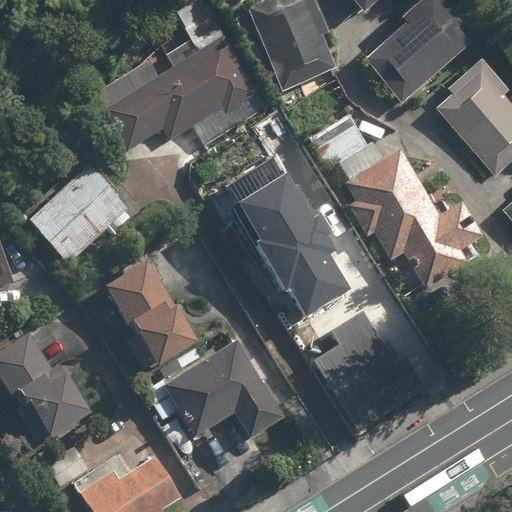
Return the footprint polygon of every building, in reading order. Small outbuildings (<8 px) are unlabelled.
[(264,0),(266,3),(246,11),(282,93),(336,70),(322,37),(328,35),(313,0),(264,0)] [(350,0),(364,15),(381,0),(350,0)] [(404,26),(365,61),(404,105),(471,46),(457,30),(462,26),(439,0),(423,0),(400,21),(404,26)] [(223,38),(103,113),(128,153),(163,131),(170,142),(222,110),(226,117),(259,96),(223,38)] [(452,96),(435,111),(496,178),(511,163),(511,107),(504,99),(510,94),(481,62),(447,92),(452,96)] [(399,152),(344,186),(354,204),(347,209),(366,240),(374,235),(391,262),(403,255),(424,290),(468,263),(461,252),(483,239),(461,204),(448,211),(441,200),(432,205),(399,152)] [(88,165),(29,223),(69,268),(109,229),(118,238),(128,229),(119,220),(130,209),(88,165)] [(511,203),(501,212),(511,224),(511,203)] [(321,206),(258,254),(280,284),(290,277),(316,312),(327,326),(356,303),(367,317),(388,302),(368,275),(372,272),(321,206)] [(0,290),(16,285),(0,243),(0,314),(4,314),(0,303),(0,290)] [(148,264),(105,289),(128,329),(133,327),(139,336),(126,343),(144,372),(156,365),(158,368),(198,345),(176,309),(174,310),(148,264)] [(28,336),(0,354),(0,381),(13,402),(20,397),(26,405),(17,411),(39,445),(49,439),(51,441),(91,415),(59,366),(51,371),(28,336)] [(237,342),(164,387),(196,439),(234,416),(249,440),(284,419),(237,342)] [(46,466),(61,489),(89,471),(75,448),(46,466)] [(113,472),(80,493),(91,511),(164,511),(182,501),(155,459),(119,481),(113,472)]
